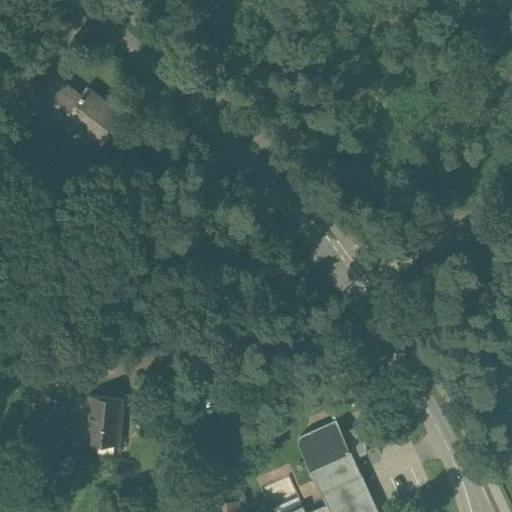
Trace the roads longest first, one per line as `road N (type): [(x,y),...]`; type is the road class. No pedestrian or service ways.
road 1 (tertiary): [(337,270),(230,143),(69,0)]
road 2 (tertiary): [(478,511),(427,409),(337,270)]
road 3 (residential): [(511,214),(337,270)]
